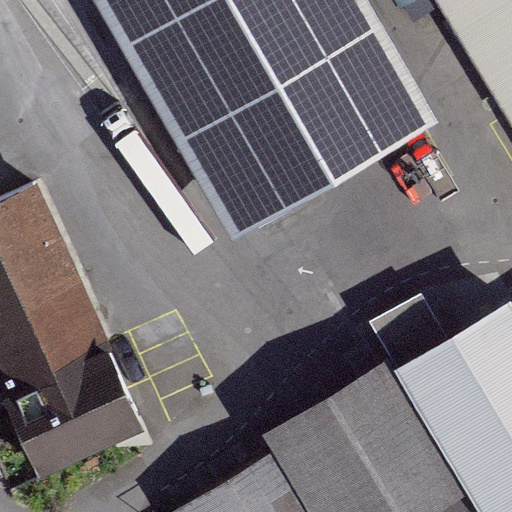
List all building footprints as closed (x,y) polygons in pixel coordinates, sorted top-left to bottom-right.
[(437,124),(364,0),(124,0),(258,228),(437,124)] [(511,0),(447,0),(511,105),(511,0)] [(0,396),(32,470),(146,421),(39,173),(0,190),(0,396)] [(511,346),(492,358),(511,391),(511,346)] [(511,511),(511,391),(492,358),(399,414),(458,511),(511,511)] [(353,511),(306,436),(184,506),(188,511),(353,511)]
